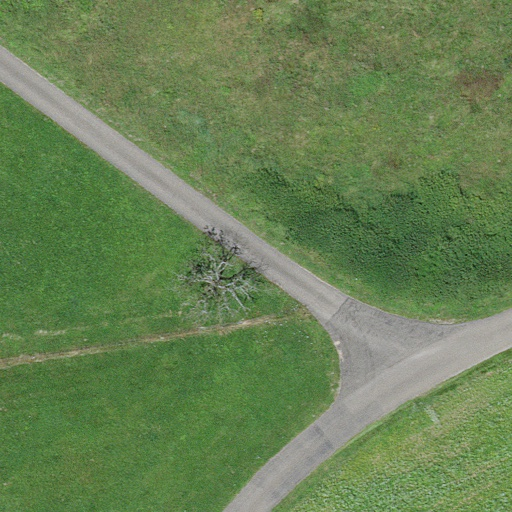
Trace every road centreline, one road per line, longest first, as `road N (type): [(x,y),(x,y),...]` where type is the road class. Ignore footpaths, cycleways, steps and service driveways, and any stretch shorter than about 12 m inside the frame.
road 1 (track): [(511,333),(405,387),(329,309),(0,64)]
road 2 (track): [(405,387),(320,445),(256,511)]
